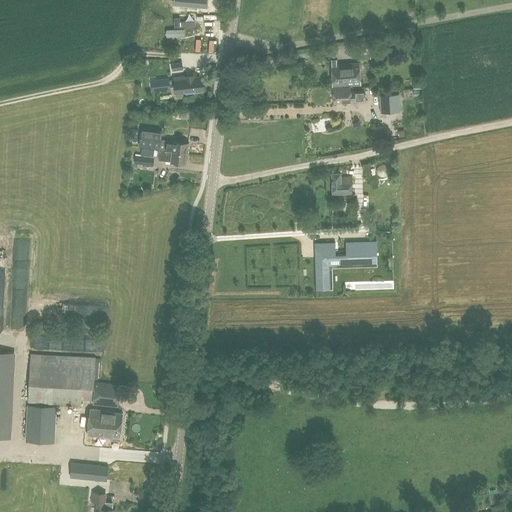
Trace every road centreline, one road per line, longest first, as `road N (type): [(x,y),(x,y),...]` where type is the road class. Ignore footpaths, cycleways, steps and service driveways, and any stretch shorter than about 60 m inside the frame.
road 1 (tertiary): [(175,511),(236,0)]
road 2 (unknown): [(214,176),(511,118)]
road 3 (unknown): [(229,58),(511,5)]
